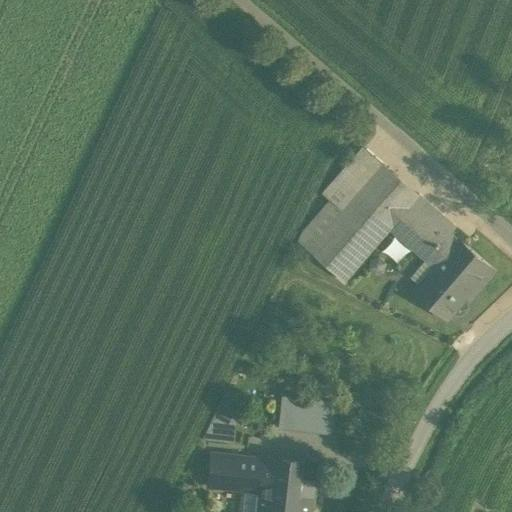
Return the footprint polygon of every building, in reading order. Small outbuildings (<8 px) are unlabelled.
[(364,148),(323,195),(330,201),(331,200),(343,211),(375,173),(376,174),(376,175),(384,165),(364,148)] [(343,211),(308,251),(343,281),(390,228),(389,227),(409,203),(417,194),(384,165),(376,175),(376,174),(375,173),(343,211)] [(454,226),(417,194),(409,203),(446,234),(448,232),(454,226)] [(330,201),(303,232),(298,242),(308,251),(343,211),(331,200),(330,201)] [(446,234),(409,203),(389,227),(390,228),(428,260),(432,256),(449,236),(446,234)] [(492,271),(448,232),(446,234),(449,236),(432,256),(441,263),(421,284),(451,309),(471,287),(475,290),(492,271)] [(225,392),(210,422),(230,425),(245,394),(225,392)] [(210,422),(208,422),(196,447),(227,451),(230,425),(210,422)] [(209,456),(205,486),(213,487),(216,453),(209,456)] [(315,464),(216,453),(213,487),(239,490),(256,491),(253,511),(301,511),(302,505),(311,506),(315,464)] [(253,511),(256,491),(239,490),(237,511),(253,511)]
